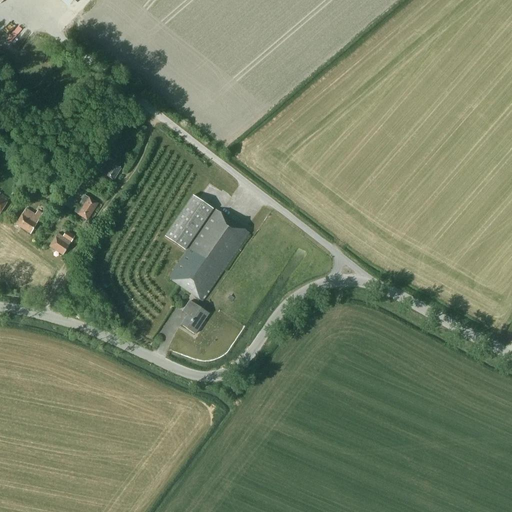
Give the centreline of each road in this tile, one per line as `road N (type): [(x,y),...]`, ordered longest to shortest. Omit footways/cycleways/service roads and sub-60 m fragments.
road 1 (tertiary): [(332,281),(297,295),(239,364),(209,377),(61,320),(0,307)]
road 2 (unclassified): [(336,254),(53,29)]
road 3 (tertiary): [(511,354),(373,283)]
